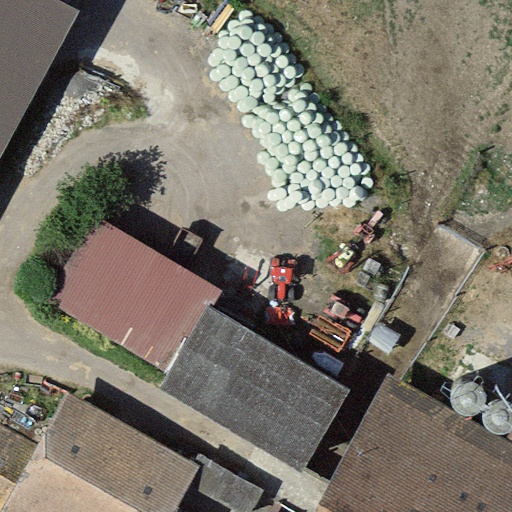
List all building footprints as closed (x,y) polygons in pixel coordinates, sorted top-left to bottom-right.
[(0,0),(0,148),(75,8),(59,0),(0,0)] [(165,378),(199,319),(212,296),(89,227),(42,309),(165,378)] [(165,378),(151,402),(287,479),(334,396),(199,319),(165,378)] [(511,511),(511,437),(498,462),(377,395),(311,511),(511,511)] [(187,477),(52,404),(26,452),(0,438),(0,511),(168,511),(178,495),(209,511),(245,511),(253,499),(193,467),(187,477)]
